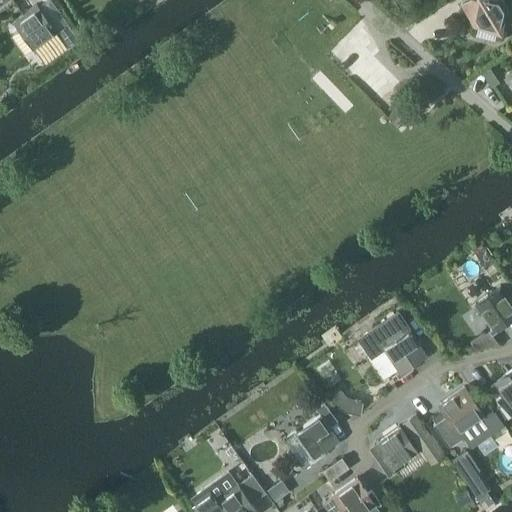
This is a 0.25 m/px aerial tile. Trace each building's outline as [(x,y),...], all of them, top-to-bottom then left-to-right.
[(462,0),(460,2),(469,19),(472,25),(500,31),(507,4),(505,0),(462,0)] [(16,17),(15,17),(25,32),(30,39),(36,46),(57,31),(52,24),(41,8),(37,3),(16,17)] [(68,23),(57,31),(68,47),(79,39),(68,23)] [(384,84),(390,77),(391,77),(373,60),(366,66),(384,84)] [(492,86),(500,81),(491,66),(483,72),(492,86)] [(511,297),(501,282),(474,302),(492,327),(489,329),(492,335),(505,326),(503,323),(511,316),(511,297)] [(370,357),(384,347),(399,370),(396,373),(398,377),(412,368),(410,364),(426,353),(409,327),(410,326),(399,310),(357,337),(370,357)] [(507,417),(511,412),(511,368),(496,380),(490,384),(497,404),(507,417)] [(446,415),(433,424),(448,445),(462,435),(458,430),(483,413),(485,415),(492,410),(483,396),(479,398),(469,384),(466,386),(464,383),(437,402),(446,415)] [(312,457),(339,439),(320,412),(294,431),(312,457)] [(415,415),(403,423),(419,445),(430,437),(428,434),(415,415)] [(394,467),(418,450),(400,423),(374,442),(369,445),(380,462),(382,460),(392,475),(397,472),(394,467)] [(479,469),(465,478),(476,496),(490,487),(479,469)] [(332,496),(322,503),(328,511),(361,511),(375,503),(377,506),(381,504),(370,487),(367,489),(360,479),(357,474),(333,491),(330,493),(332,496)] [(275,500),(289,490),(281,479),(267,489),(275,500)] [(201,511),(258,511),(259,511),(238,481),(213,498),(209,491),(195,501),(201,511)] [(458,504),(471,498),(467,490),(454,495),(458,504)]
